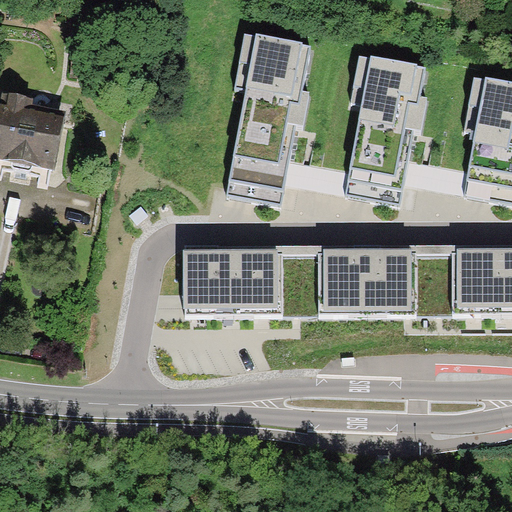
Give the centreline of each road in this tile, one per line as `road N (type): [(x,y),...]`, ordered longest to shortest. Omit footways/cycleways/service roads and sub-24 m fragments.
road 1 (secondary): [(214,404),(289,418),(418,423),(511,415)]
road 2 (secondary): [(511,390),(290,388),(214,404)]
road 3 (secondary): [(214,404),(0,392)]
